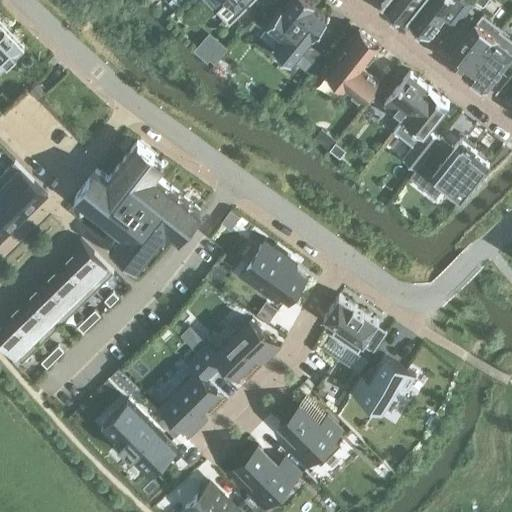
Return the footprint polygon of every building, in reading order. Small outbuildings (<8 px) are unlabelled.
[(224,0),(217,7),(229,21),(251,0),(224,0)] [(283,34),(274,46),(291,60),(313,33),(314,34),(328,17),(312,5),(315,1),(314,0),(287,0),(283,6),(282,5),(268,22),(283,34)] [(407,17),(420,0),(383,0),(381,3),(405,22),(408,18),(407,17)] [(457,0),(420,0),(407,17),(408,18),(429,35),(457,0)] [(467,71),(500,28),(501,29),(502,27),(483,12),(450,54),(457,60),(455,62),(467,71)] [(0,67),(25,44),(0,17),(0,67)] [(378,78),(363,66),(380,44),(360,28),(326,70),(362,99),(378,78)] [(511,51),(511,37),(501,29),(500,28),(467,71),(486,85),(511,51)] [(200,52),(211,63),(223,52),(212,41),(200,52)] [(405,116),(430,84),(410,68),(385,101),(405,116)] [(450,100),(430,85),(404,117),(403,116),(394,129),(413,144),(403,157),(415,166),(440,135),(429,126),(450,100)] [(316,136),(327,145),(333,137),(322,128),(316,136)] [(454,145),(442,135),(423,159),(435,169),(432,173),(462,196),(490,160),(474,148),(476,146),(463,136),(461,138),(460,137),(454,145)] [(201,208),(156,172),(158,169),(148,161),(155,152),(138,139),(109,175),(107,173),(99,183),(90,176),(76,194),(114,224),(117,221),(124,226),(112,241),(139,262),(168,226),(179,235),(201,208)] [(336,140),(330,148),(340,156),(346,148),(336,140)] [(48,193),(15,159),(0,173),(0,181),(26,209),(44,192),(47,195),(48,193)] [(26,209),(0,181),(0,218),(8,227),(26,209)] [(231,227),(240,214),(230,207),(221,220),(231,227)] [(0,234),(8,227),(0,218),(0,234)] [(82,240),(65,257),(95,288),(114,270),(81,236),(80,237),(82,240)] [(261,244),(244,273),(259,282),(255,289),(268,297),(272,290),(288,300),(302,277),(288,268),(292,263),(261,244)] [(95,288),(65,257),(46,275),(77,306),(95,288)] [(59,324),(77,306),(46,275),(28,293),(59,324)] [(110,304),(119,295),(113,290),(105,298),(110,304)] [(324,316),(374,349),(387,329),(377,322),(380,319),(340,292),(324,316)] [(41,342),(59,324),(28,293),(10,310),(41,342)] [(95,308),(87,316),(92,322),(101,313),(95,308)] [(0,338),(22,360),(41,342),(10,310),(0,320),(0,338)] [(92,322),(87,316),(78,324),(84,330),(92,322)] [(198,351),(215,368),(225,359),(236,371),(257,350),(263,357),(277,344),(250,317),(217,350),(209,341),(198,351)] [(179,332),(187,340),(195,332),(187,324),(179,332)] [(59,343),(50,352),(56,357),(64,349),(59,343)] [(206,378),(215,368),(198,351),(188,361),(197,370),(164,403),(191,429),(204,416),(197,409),(218,389),(206,378)] [(56,357),(50,352),(42,360),(47,366),(56,357)] [(350,388),(383,408),(399,382),(408,387),(416,373),(384,352),(369,377),(361,372),(350,388)] [(134,380),(127,387),(133,394),(140,387),(134,380)] [(129,397),(103,422),(150,470),(176,445),(129,397)] [(292,450),(305,463),(342,427),(329,414),(320,422),(300,401),(280,421),(301,442),(292,450)] [(250,492),(263,505),(300,468),(287,455),(279,463),(258,443),(238,463),(259,483),(250,492)] [(242,511),(211,480),(185,505),(192,511),(242,511)]
